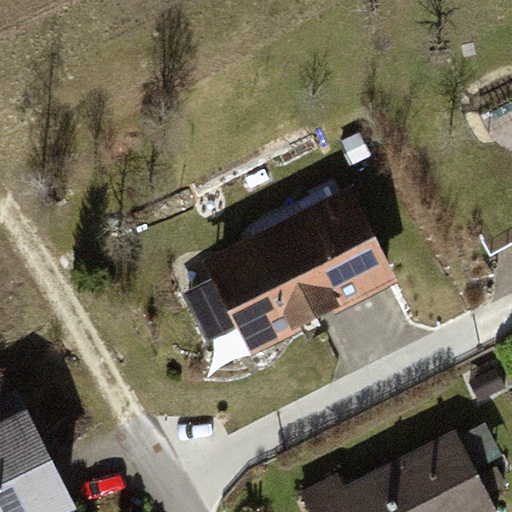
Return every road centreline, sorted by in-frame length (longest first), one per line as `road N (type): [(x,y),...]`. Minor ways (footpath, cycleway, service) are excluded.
road 1 (residential): [(174,485),(511,316)]
road 2 (track): [(135,417),(0,190)]
